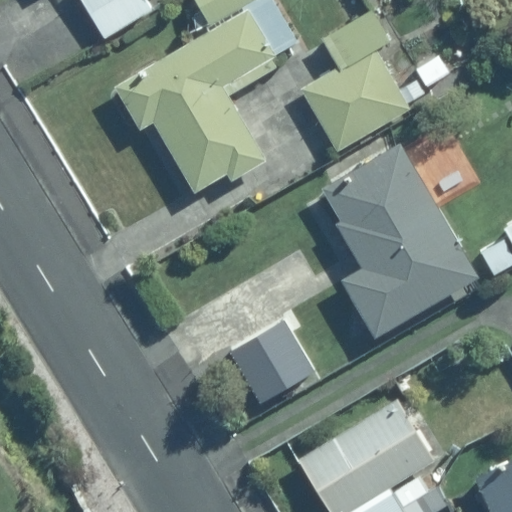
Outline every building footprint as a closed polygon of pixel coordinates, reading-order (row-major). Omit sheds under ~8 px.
[(80,0),(103,40),(155,11),(149,1),(149,0),(80,0)] [(192,0),(209,28),(113,87),(144,136),(152,131),(197,205),(269,160),(227,92),(282,58),(249,3),(253,0),(192,0)] [(389,80),(412,64),(380,11),(329,42),(344,66),(300,93),(338,155),(408,112),(389,80)] [(482,281),(401,149),(322,197),(365,266),(337,283),(375,346),(482,281)] [(511,268),(511,218),(500,226),(507,237),(479,253),(494,279),(511,268)] [(393,401),(294,461),(327,511),(395,511),(400,509),(387,488),(430,462),(393,401)] [(511,511),(511,460),(472,478),(487,511),(511,511)]
